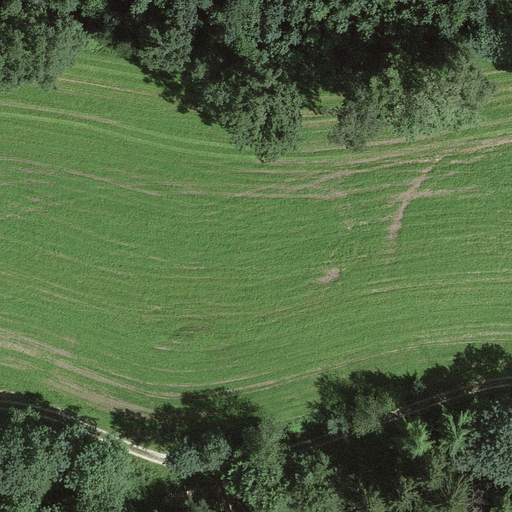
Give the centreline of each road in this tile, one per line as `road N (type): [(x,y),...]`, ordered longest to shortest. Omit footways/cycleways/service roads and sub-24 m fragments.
road 1 (track): [(511,382),(485,383),(228,464),(178,464),(38,410),(0,404)]
road 2 (track): [(511,56),(270,69),(173,49),(11,34),(0,23)]
